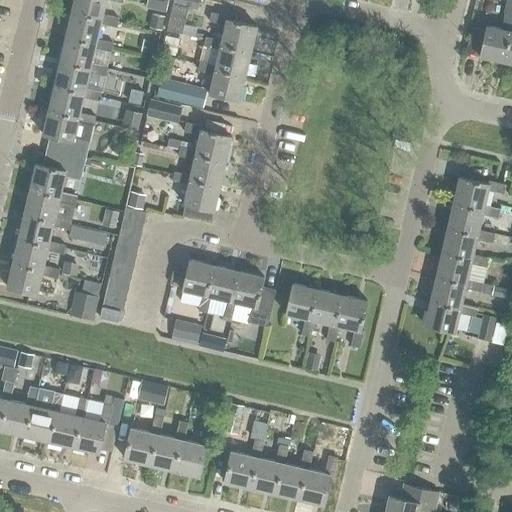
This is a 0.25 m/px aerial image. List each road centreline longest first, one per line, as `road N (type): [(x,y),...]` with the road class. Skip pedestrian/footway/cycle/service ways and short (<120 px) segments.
road 1 (residential): [(397,277),(267,247),(246,229),(297,0)]
road 2 (residential): [(344,511),(397,277)]
road 3 (residential): [(397,277),(442,95)]
road 4 (residential): [(0,147),(34,0)]
road 5 (residential): [(145,511),(0,478)]
road 6 (residential): [(448,32),(311,0)]
